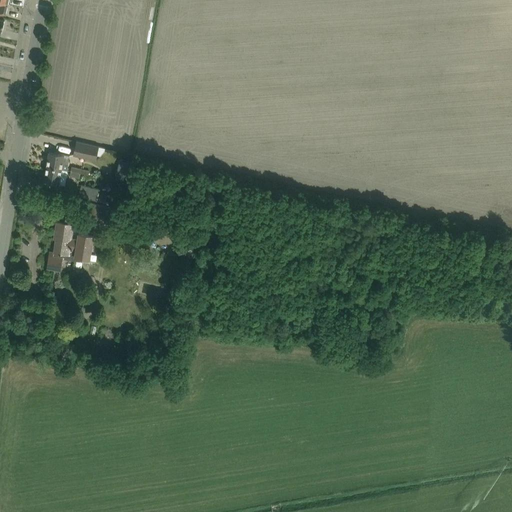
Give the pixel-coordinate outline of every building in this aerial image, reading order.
[(93,159),(96,146),(75,141),(72,154),(93,159)] [(69,155),(48,152),(46,167),(66,171),(69,155)] [(64,184),(66,171),(46,167),(43,181),(64,184)] [(78,197),(96,202),(99,191),(81,186),(78,197)] [(99,206),(86,202),(83,215),(96,219),(99,206)] [(48,255),(46,268),(53,269),(59,270),(61,259),(67,260),(75,261),(75,258),(81,259),(89,260),(91,260),(95,236),(93,236),(85,235),(78,234),(77,240),(71,239),(73,225),(56,222),(54,235),(55,235),(53,252),(53,256),(48,255)] [(179,227),(156,222),(153,232),(177,238),(179,227)]
